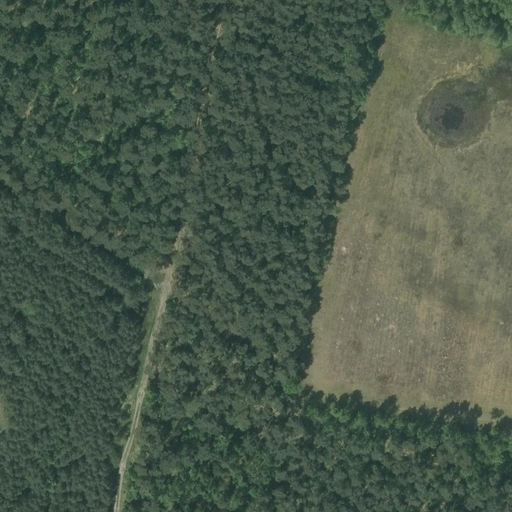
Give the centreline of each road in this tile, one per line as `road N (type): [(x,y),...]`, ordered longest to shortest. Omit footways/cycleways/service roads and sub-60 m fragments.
road 1 (track): [(0,182),(165,288),(141,378),(318,421),(511,450)]
road 2 (track): [(114,511),(141,378)]
